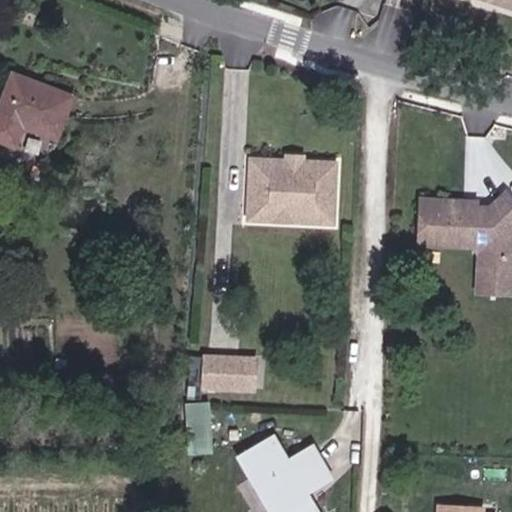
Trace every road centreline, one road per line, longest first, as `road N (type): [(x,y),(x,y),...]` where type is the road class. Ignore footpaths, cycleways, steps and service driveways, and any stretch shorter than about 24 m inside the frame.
road 1 (unknown): [(383,66),(374,511)]
road 2 (tertiary): [(511,93),(349,59),(179,0)]
